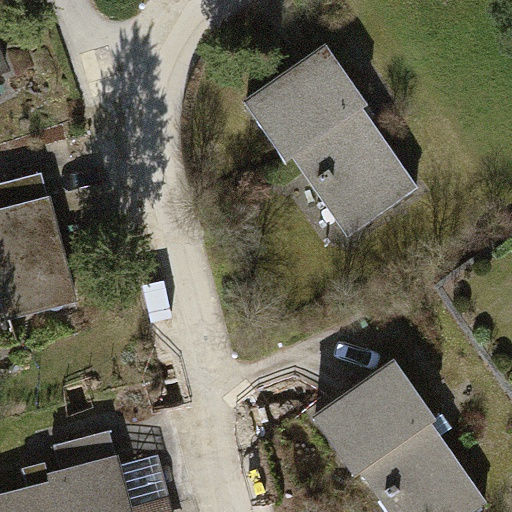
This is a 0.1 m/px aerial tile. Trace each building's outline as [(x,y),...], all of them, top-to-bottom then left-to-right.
[(408,193),(319,50),(244,96),(334,240),(408,193)] [(0,323),(75,303),(40,174),(0,184),(0,323)] [(391,371),(325,418),(391,511),(476,511),(487,505),(391,371)] [(0,502),(0,511),(166,511),(164,503),(126,511),(122,511),(105,438),(51,451),(60,488),(0,502)] [(164,456),(131,462),(137,494),(170,488),(164,456)]
